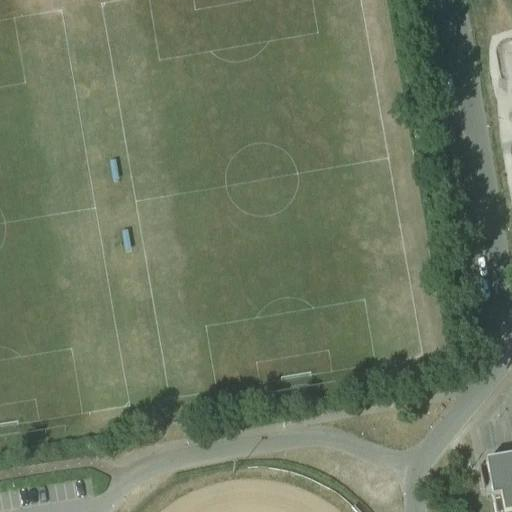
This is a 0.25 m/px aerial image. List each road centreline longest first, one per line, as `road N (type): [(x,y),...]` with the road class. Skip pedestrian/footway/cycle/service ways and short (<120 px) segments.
road 1 (unclassified): [(511,322),(451,0)]
road 2 (unclassified): [(125,481),(170,462),(312,436),(414,471)]
road 3 (unclassified): [(414,471),(511,348)]
